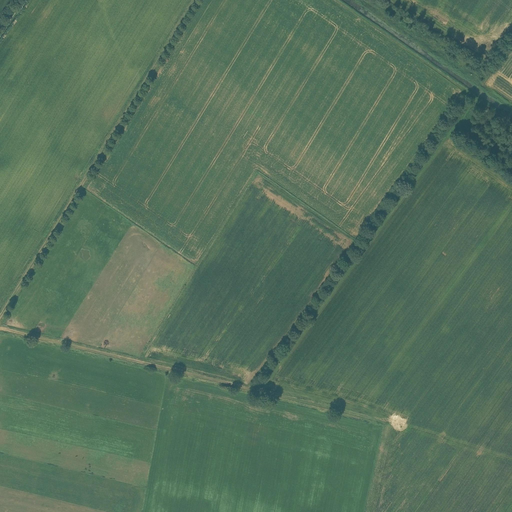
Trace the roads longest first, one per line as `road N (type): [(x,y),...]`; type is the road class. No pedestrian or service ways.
road 1 (track): [(193,0),(0,316)]
road 2 (track): [(356,416),(0,329)]
